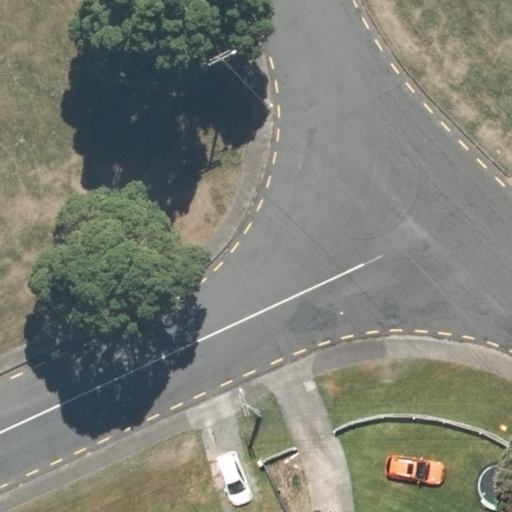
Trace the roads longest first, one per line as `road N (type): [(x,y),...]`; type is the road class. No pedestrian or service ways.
road 1 (residential): [(0,432),(364,260),(443,193)]
road 2 (unclassified): [(299,0),(348,88),(443,193)]
